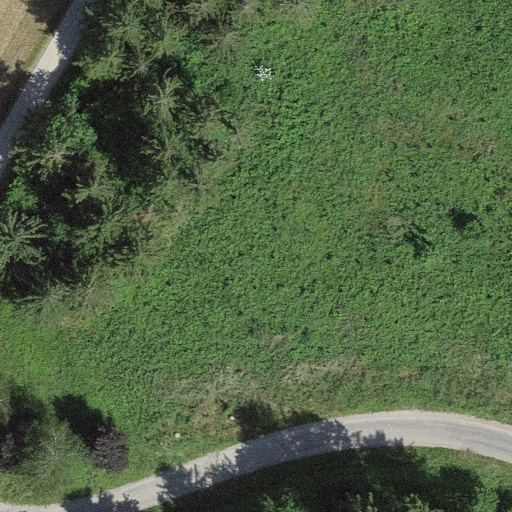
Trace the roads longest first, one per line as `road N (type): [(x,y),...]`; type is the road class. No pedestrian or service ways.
road 1 (track): [(109,511),(243,464),(376,438),(511,448)]
road 2 (track): [(90,0),(0,158)]
